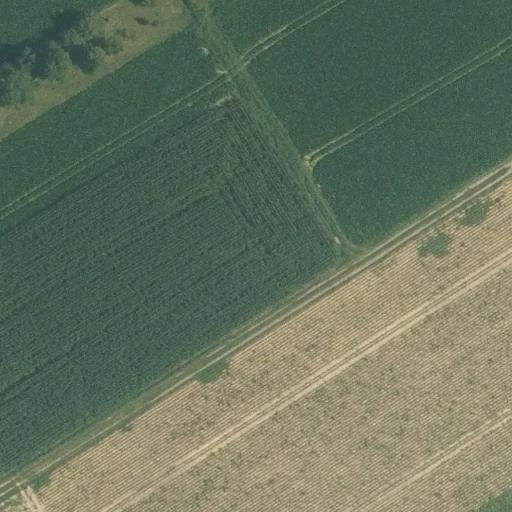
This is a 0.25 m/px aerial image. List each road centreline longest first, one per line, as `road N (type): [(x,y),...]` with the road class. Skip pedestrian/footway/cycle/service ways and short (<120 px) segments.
road 1 (track): [(511,167),(0,488)]
road 2 (track): [(207,23),(357,265)]
